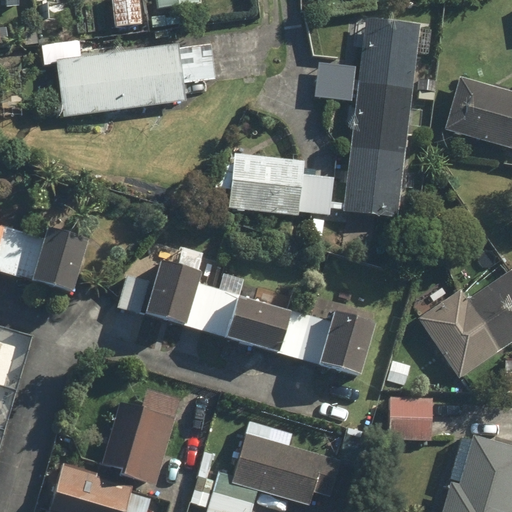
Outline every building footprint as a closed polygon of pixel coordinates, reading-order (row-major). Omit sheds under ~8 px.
[(135,0),(109,0),(112,32),(138,29),(135,0)] [(196,0),(152,0),(154,13),(197,8),(196,0)] [(342,218),(395,223),(411,59),(426,60),(429,28),(361,22),(356,71),(315,67),(311,101),(353,105),(342,218)] [(61,120),(181,107),(179,89),(212,86),(208,47),(54,64),(61,120)] [(511,99),(459,84),(444,134),(511,154),(511,99)] [(299,164),(233,160),(230,216),(296,220),(299,164)] [(327,220),(329,176),(301,175),(299,219),(327,220)] [(35,244),(0,233),(0,278),(23,285),(33,251),(35,244)] [(33,251),(23,285),(21,292),(64,304),(79,253),(36,241),(35,244),(33,251)] [(192,287),(199,261),(178,255),(171,277),(153,272),(149,286),(139,320),(138,324),(178,336),(179,332),(191,292),(192,287)] [(511,271),(463,305),(456,295),(418,322),(457,380),(511,342),(511,271)] [(217,343),(222,344),(234,305),(240,283),(215,276),(211,292),(192,287),(191,292),(179,332),(217,343)] [(139,320),(149,286),(121,278),(111,312),(139,320)] [(217,343),(217,346),(268,360),(269,355),(280,318),(234,305),(222,344),(217,343)] [(323,330),(280,318),(269,355),(268,360),(311,373),(313,367),(323,330)] [(311,373),(310,378),(349,389),(365,332),(326,321),(323,330),(313,367),(311,373)] [(511,361),(502,361),(501,398),(511,398),(511,361)] [(150,492),(176,405),(145,395),(140,412),(116,405),(95,476),(150,492)] [(428,402),(386,401),(386,442),(427,443),(428,402)] [(241,437),(226,486),(305,511),(309,497),(325,502),(336,467),(241,437)] [(508,511),(511,499),(511,453),(468,441),(455,489),(445,486),(438,511),(508,511)] [(47,511),(141,511),(143,507),(120,500),(123,492),(60,472),(47,511)] [(247,511),(252,498),(206,483),(197,509),(207,511),(247,511)]
